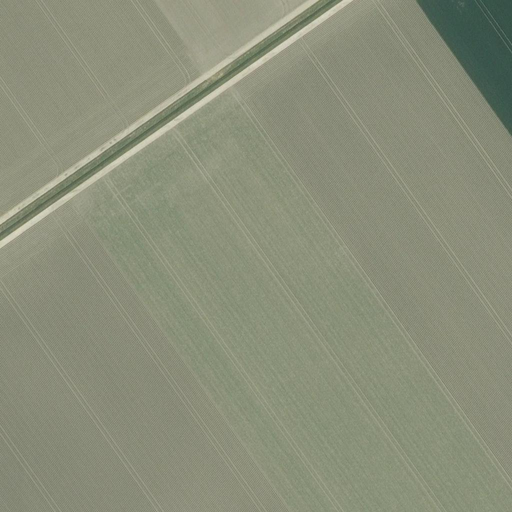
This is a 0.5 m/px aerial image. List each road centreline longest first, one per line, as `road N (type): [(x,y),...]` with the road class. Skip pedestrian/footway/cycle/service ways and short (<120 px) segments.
road 1 (track): [(348,0),(0,245)]
road 2 (track): [(0,220),(313,0)]
